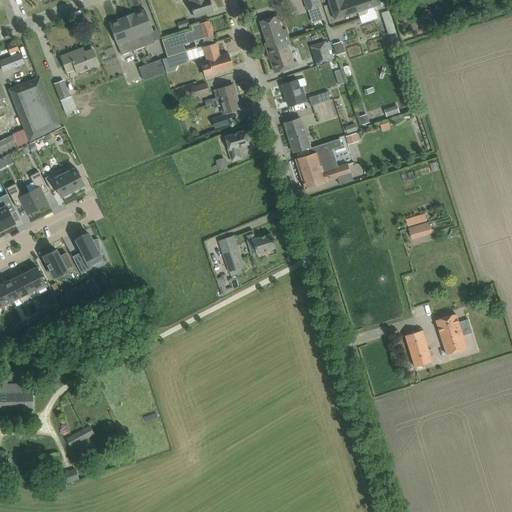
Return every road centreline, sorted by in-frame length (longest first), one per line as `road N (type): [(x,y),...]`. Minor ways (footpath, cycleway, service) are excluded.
road 1 (unclassified): [(390,511),(232,0)]
road 2 (residential): [(0,265),(97,216),(89,201),(0,246)]
